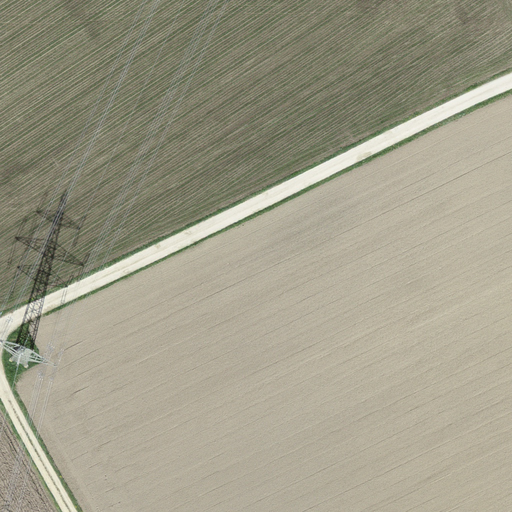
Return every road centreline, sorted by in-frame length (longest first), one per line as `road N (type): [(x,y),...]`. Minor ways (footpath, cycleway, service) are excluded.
road 1 (track): [(0,322),(511,83)]
road 2 (track): [(71,511),(0,383)]
